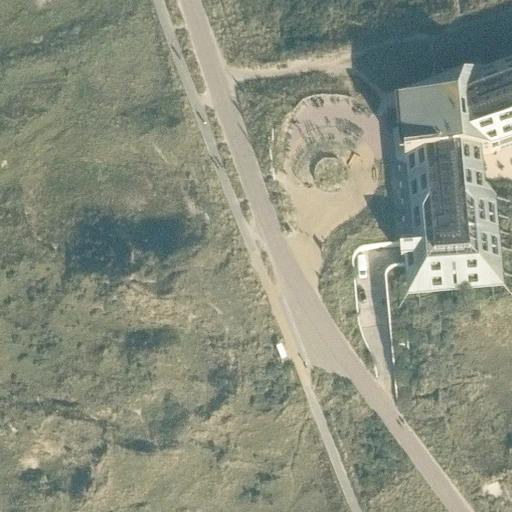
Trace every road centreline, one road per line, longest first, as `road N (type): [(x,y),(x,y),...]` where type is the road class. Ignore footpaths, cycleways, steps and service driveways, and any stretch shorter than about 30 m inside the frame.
road 1 (unclassified): [(458,511),(295,286),(186,0)]
road 2 (track): [(211,72),(260,77),(336,63),(511,3)]
